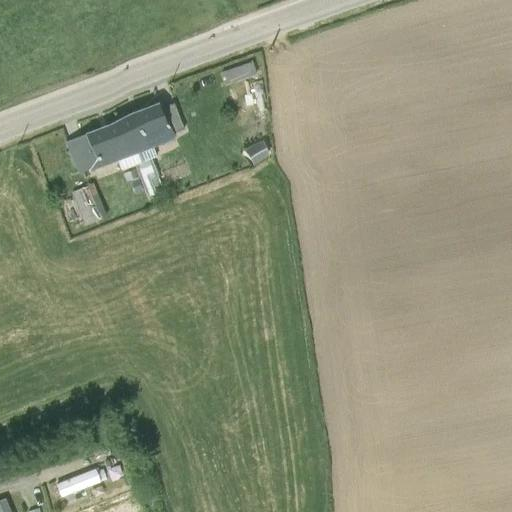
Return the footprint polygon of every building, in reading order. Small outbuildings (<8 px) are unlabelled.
[(256,68),(232,77),(237,88),(260,79),(256,68)] [(172,105),(127,122),(139,153),(184,136),(172,105)] [(127,122),(72,143),(83,174),(139,153),(127,122)] [(277,143),(253,152),(258,165),(282,157),(277,143)] [(97,183),(74,193),(87,225),(111,215),(97,183)] [(67,495),(109,486),(106,470),(64,479),(67,495)] [(0,502),(0,508),(1,511),(18,511),(13,497),(0,502)]
